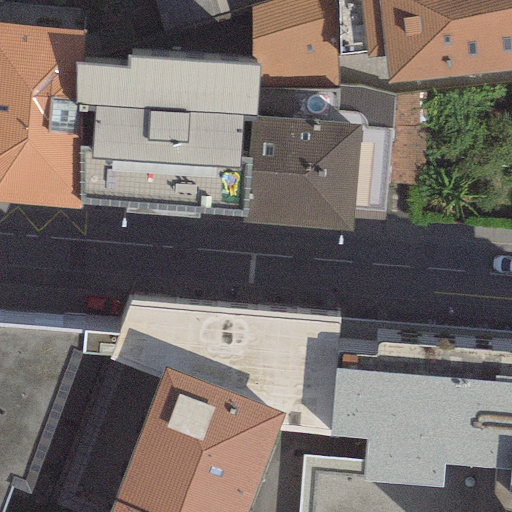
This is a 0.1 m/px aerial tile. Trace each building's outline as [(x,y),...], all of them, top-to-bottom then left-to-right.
[(272,0),(250,6),(247,65),(257,65),(254,87),(337,93),(337,85),(335,0),(272,0)] [(359,0),(366,60),(384,58),(377,0),(359,0)] [(511,71),(511,0),(377,0),(384,58),(386,84),(511,71)] [(81,64),(83,32),(0,24),(0,201),(76,208),(75,203),(73,62),(81,64)] [(128,58),(127,71),(81,64),(73,62),(75,203),(122,204),(121,213),(199,221),(198,213),(240,216),(249,116),(254,87),(257,65),(128,58)] [(351,217),(380,221),(384,185),(394,96),(358,88),(337,85),(337,93),(254,87),(249,116),(240,216),(240,223),(351,231),(351,217)] [(426,95),(394,96),(384,185),(425,186),(426,95)] [(116,334),(107,360),(158,382),(164,368),(282,412),(274,431),(328,435),(336,352),(339,319),(128,303),(116,334)] [(108,357),(116,334),(0,326),(0,511),(1,511),(11,488),(27,496),(81,354),(108,357)] [(363,462),(301,456),(296,511),(511,511),(511,355),(375,345),(375,354),(336,352),(328,435),(365,440),(363,462)] [(243,511),(274,431),(282,412),(164,368),(158,382),(109,511),(243,511)]
